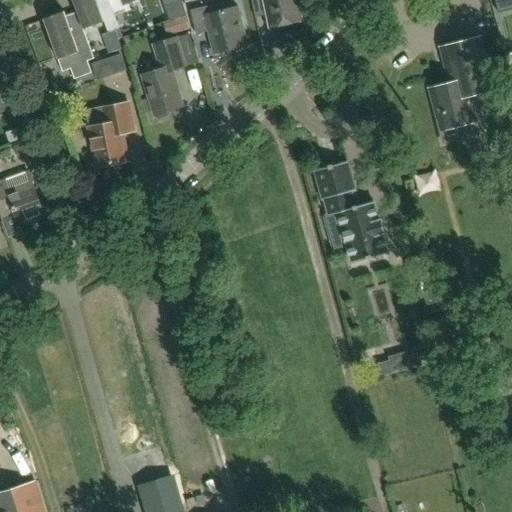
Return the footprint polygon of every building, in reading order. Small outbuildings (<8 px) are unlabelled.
[(72,0),(83,29),(104,22),(108,32),(119,29),(115,17),(104,21),(96,0),(72,0)] [(251,0),(254,14),(267,11),(271,28),(275,27),(278,29),(285,28),(286,24),(301,21),(296,0),(251,0)] [(511,0),(494,0),(498,13),(511,9),(511,0)] [(213,54),(249,45),(249,44),(244,45),(235,7),(224,10),(222,2),(189,11),(195,34),(209,31),(215,53),(213,53),(213,54)] [(91,73),(87,61),(94,59),(90,48),(79,52),(64,12),(44,19),(58,59),(66,57),(74,79),(91,73)] [(166,35),(182,31),(191,28),(187,15),(179,18),(163,23),(166,35)] [(478,37),(439,47),(449,83),(428,88),(439,130),(475,120),(468,94),(492,88),(478,37)] [(142,75),(154,115),(155,115),(156,117),(159,119),(168,116),(170,113),(169,111),(184,106),(173,70),(187,66),(178,38),(153,45),(161,69),(142,75)] [(122,54),(115,56),(120,73),(127,71),(122,54)] [(0,113),(13,108),(3,80),(0,81),(0,113)] [(90,127),(98,167),(127,161),(121,133),(134,131),(128,103),(103,108),(106,124),(90,127)] [(348,162),(314,171),(322,200),(324,200),(329,216),(338,213),(352,263),(387,253),(382,234),(385,233),(382,221),(379,222),(374,202),(349,209),(345,194),(355,191),(348,162)] [(20,227),(45,218),(29,172),(0,182),(0,213),(3,222),(4,221),(3,217),(9,215),(8,210),(13,208),(20,227)] [(182,511),(172,477),(141,486),(148,511),(182,511)] [(44,511),(36,483),(0,494),(0,511),(44,511)]
